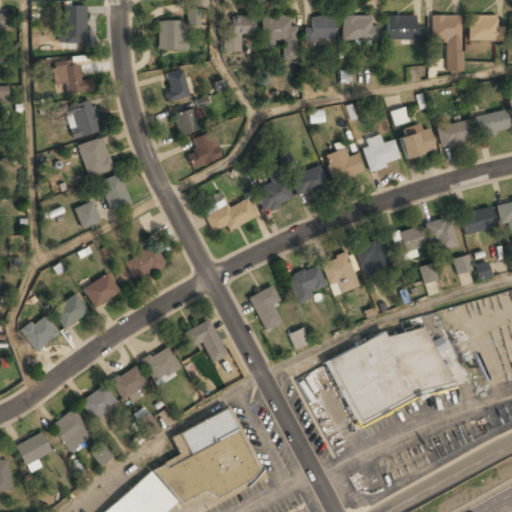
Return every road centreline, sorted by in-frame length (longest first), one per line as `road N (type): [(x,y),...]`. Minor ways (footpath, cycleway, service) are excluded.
road 1 (residential): [(511,165),(347,214),(249,268),(64,391),(0,419)]
road 2 (tertiary): [(119,0),(121,60),(144,153),(216,320),(325,511)]
road 3 (secondary): [(511,444),(385,511)]
